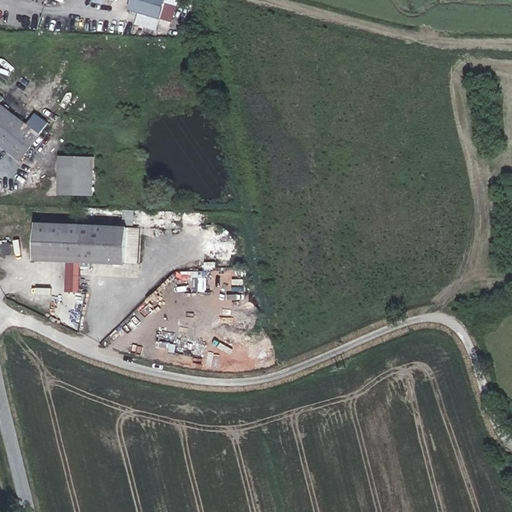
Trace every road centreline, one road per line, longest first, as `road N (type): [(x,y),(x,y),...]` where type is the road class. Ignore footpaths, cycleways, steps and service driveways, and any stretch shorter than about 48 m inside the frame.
road 1 (residential): [(0,311),(129,372),(211,386),(276,385),(434,316),(459,325),(479,347),(501,434),(511,440)]
road 2 (tertiary): [(0,371),(31,511)]
